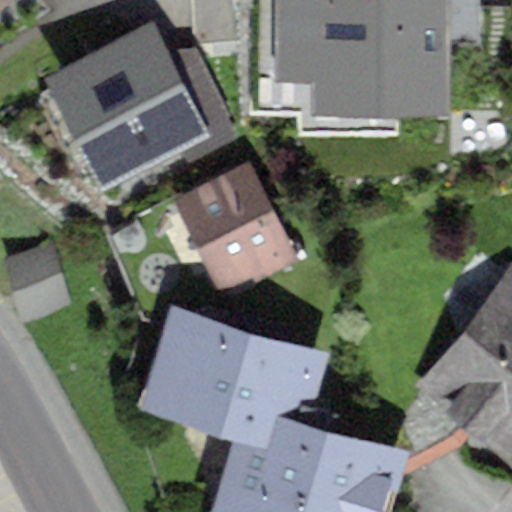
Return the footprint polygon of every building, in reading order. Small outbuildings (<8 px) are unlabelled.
[(316,0),(316,38),(306,40),(305,118),(436,121),(436,39),(376,38),(376,0),(316,0)] [(100,190),(216,136),(160,15),(44,69),(100,190)] [(195,202),(227,265),(251,253),(256,262),(277,251),(240,180),(195,202)] [(47,252),(15,261),(27,305),(59,295),(47,252)] [(511,276),(431,379),(508,442),(511,436),(511,276)] [(259,412),(229,511),(365,511),(382,455),(347,445),(349,438),(344,428),(324,423),(328,407),(291,396),(301,359),(277,352),(283,329),(234,315),(227,337),(183,324),(164,388),(170,390),(171,385),(259,412)]
